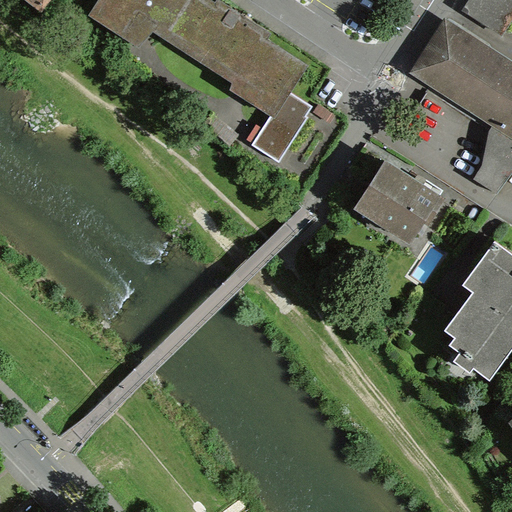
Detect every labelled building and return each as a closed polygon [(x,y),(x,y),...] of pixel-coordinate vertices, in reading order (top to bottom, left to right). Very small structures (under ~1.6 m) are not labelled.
[(52,0),(27,0),(45,11),(52,0)] [(98,0),(89,14),(140,49),(152,31),(233,84),(230,89),(270,116),(252,144),(279,162),(309,117),(305,115),(311,106),(290,92),(308,66),(267,39),(271,34),(220,0),(217,0),(216,2),(212,0),(98,0)] [(511,0),(460,0),(455,8),(499,36),(511,15),(511,0)] [(511,59),(447,16),(409,73),(511,141),(511,59)] [(336,114),(318,103),(313,112),(331,122),(336,114)] [(445,197),(383,160),(354,209),(412,244),(425,223),(428,225),(445,197)] [(511,259),(487,243),(454,285),(463,293),(435,331),(446,337),(439,345),(449,356),(442,365),(458,377),(465,370),(481,381),(511,341),(511,330),(507,325),(511,319),(511,259)] [(511,414),(498,426),(511,443),(511,414)]
